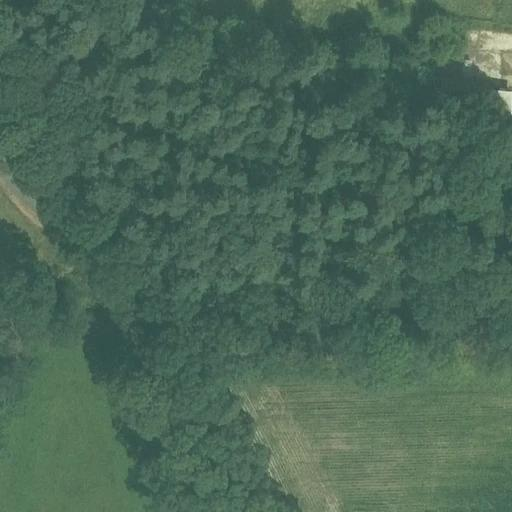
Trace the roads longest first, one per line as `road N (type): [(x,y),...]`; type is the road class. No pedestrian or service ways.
road 1 (unclassified): [(122,310),(152,302),(511,294)]
road 2 (unclassified): [(232,511),(122,310)]
road 3 (unclassified): [(122,310),(77,245),(0,165)]
